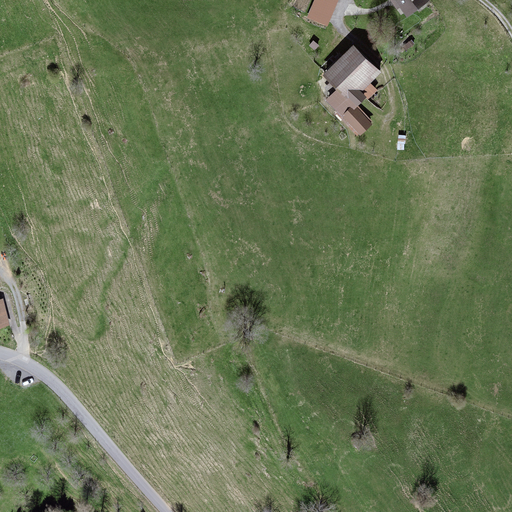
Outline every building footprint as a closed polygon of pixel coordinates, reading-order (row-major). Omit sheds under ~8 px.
[(314,0),(307,19),(327,26),(337,0),(314,0)] [(427,2),(425,0),(393,0),(405,17),(427,2)] [(348,41),(313,76),(328,90),(319,99),(357,136),(370,123),(352,106),(357,101),(362,95),(367,100),(375,92),(369,85),(381,73),(348,41)] [(29,305),(36,304),(33,294),(27,295),(29,305)] [(2,302),(0,302),(0,331),(8,329),(2,302)]
